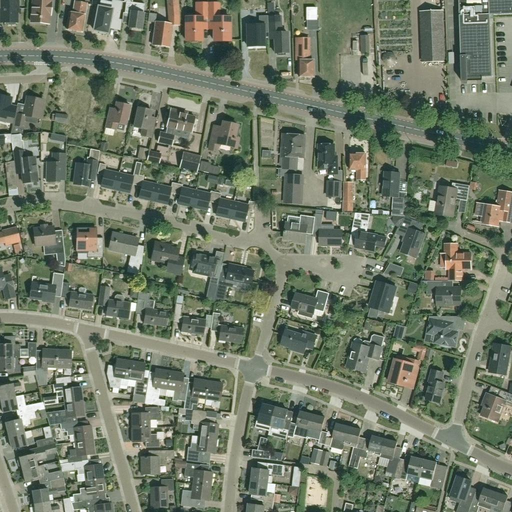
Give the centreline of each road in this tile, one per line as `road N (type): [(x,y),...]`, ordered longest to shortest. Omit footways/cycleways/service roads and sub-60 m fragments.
road 1 (primary): [(511,152),(92,60)]
road 2 (residential): [(257,241),(59,202),(0,209)]
road 3 (residential): [(454,443),(335,388),(253,367)]
road 4 (residential): [(134,511),(91,331)]
road 5 (residential): [(253,367),(91,331)]
road 6 (residential): [(228,511),(253,367)]
road 7 (residential): [(454,443),(486,318)]
